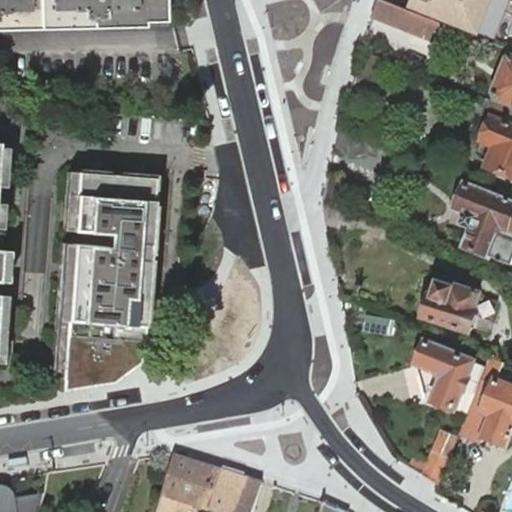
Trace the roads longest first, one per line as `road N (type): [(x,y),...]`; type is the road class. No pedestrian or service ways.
road 1 (tertiary): [(0,441),(222,405),(287,370)]
road 2 (residential): [(274,236),(363,0)]
road 3 (tertiary): [(274,236),(223,0)]
road 4 (tertiary): [(427,511),(369,474),(287,370)]
road 5 (tertiary): [(287,370),(294,338),(274,236)]
